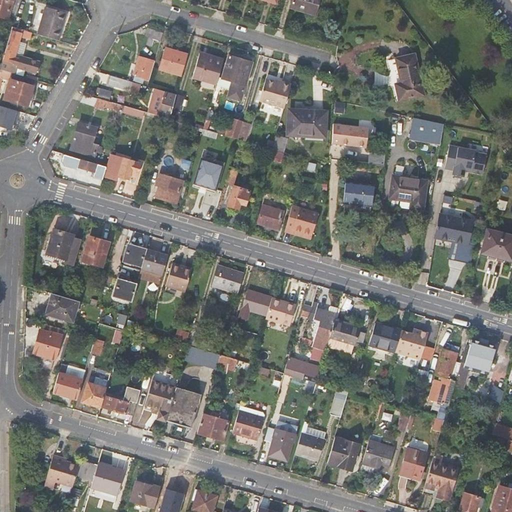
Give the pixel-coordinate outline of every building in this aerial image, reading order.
[(0,0),(0,15),(15,20),(20,0),(0,0)] [(292,0),(291,8),(314,14),(317,0),(292,0)] [(46,7),(37,35),(45,37),(58,41),(66,13),(46,7)] [(20,35),(31,38),(33,33),(12,27),(2,64),(0,69),(12,73),(15,74),(17,68),(36,73),(39,62),(19,56),(19,59),(14,57),(20,35)] [(162,33),(148,29),(145,36),(160,41),(162,33)] [(158,69),(181,75),(188,54),(165,47),(158,69)] [(192,77),(216,84),(223,59),(215,56),(214,59),(199,54),(192,77)] [(395,84),(399,100),(423,95),(414,54),(396,58),(401,82),(395,84)] [(144,78),(149,79),(155,61),(139,56),(136,65),(135,69),(133,75),(134,75),(133,80),(143,83),(144,78)] [(229,56),(222,79),(231,82),(227,97),(240,101),(251,63),(229,56)] [(27,105),(35,79),(15,74),(12,73),(4,99),(27,105)] [(131,88),(132,82),(111,75),(108,83),(123,87),(123,86),(131,88)] [(275,81),(266,78),(259,101),(283,109),(291,84),(276,79),(275,81)] [(102,88),(100,94),(111,97),(112,91),(102,88)] [(148,112),(169,118),(176,94),(155,88),(148,112)] [(119,110),(121,105),(84,94),(79,102),(102,109),(103,106),(119,111),(119,110)] [(184,97),(176,94),(169,118),(177,121),(184,97)] [(17,122),(20,112),(0,105),(0,126),(11,130),(13,125),(14,121),(17,122)] [(123,111),(167,124),(169,118),(148,112),(124,106),(123,111)] [(288,109),(287,135),(324,137),(325,111),(288,109)] [(443,123),(414,117),(410,139),(440,143),(443,123)] [(175,127),(177,121),(169,118),(167,124),(175,127)] [(231,120),(226,135),(237,139),(242,122),(231,119),(231,120)] [(250,125),(242,122),(237,139),(246,141),(250,125)] [(78,123),(70,149),(94,156),(97,146),(91,144),(96,128),(78,123)] [(368,128),(333,124),(332,144),(366,147),(368,128)] [(216,138),(217,133),(203,129),(201,134),(216,138)] [(287,138),(276,135),(272,148),(272,149),(283,152),(287,138)] [(504,147),(500,142),(496,145),(501,150),(504,147)] [(476,150),(450,145),(445,168),(453,169),(452,174),(464,176),(465,170),(483,174),(487,154),(476,152),(476,150)] [(283,153),(272,150),(271,156),(281,159),(283,153)] [(385,154),(369,152),(368,164),(384,165),(385,154)] [(107,167),(68,155),(64,154),(62,161),(64,165),(77,169),(77,167),(95,172),(94,177),(103,180),(107,167)] [(133,161),(123,158),(110,154),(107,167),(104,176),(117,180),(118,176),(128,179),(129,175),(136,176),(139,164),(133,162),(133,161)] [(216,190),(224,162),(216,160),(214,162),(200,158),(193,183),(216,190)] [(192,161),(182,159),(180,167),(189,170),(192,161)] [(238,169),(229,166),(224,183),(233,185),(238,169)] [(159,185),(156,197),(176,202),(182,181),(159,174),(156,184),(159,185)] [(393,175),(389,198),(412,201),(411,209),(423,211),(427,180),(393,175)] [(348,197),(347,204),(371,207),(373,184),(345,181),(344,196),(348,197)] [(233,186),(228,205),(238,208),(240,203),(245,205),(249,191),(233,186)] [(262,205),(257,222),(278,229),(283,211),(262,205)] [(320,213),(292,205),(285,230),(293,232),(294,228),(314,234),(320,213)] [(440,213),(435,238),(468,245),(473,220),(440,213)] [(312,238),(314,234),(294,228),(293,232),(312,238)] [(54,229),(47,253),(75,261),(82,240),(72,237),(73,235),(54,229)] [(511,234),(487,229),(481,253),(511,260),(511,234)] [(89,238),(83,260),(102,265),(109,243),(89,238)] [(123,261),(142,266),(146,250),(128,244),(123,261)] [(167,256),(146,250),(142,266),(138,277),(159,283),(167,256)] [(166,284),(185,290),(192,267),(172,261),(166,284)] [(212,285),(238,293),(244,273),(217,265),(212,285)] [(114,295),(132,300),(136,285),(118,279),(114,295)] [(266,315),(272,297),(247,290),(239,317),(247,319),(249,310),(266,315)] [(72,322),(78,300),(65,297),(52,293),(46,313),(72,322)] [(295,304),(272,297),(266,315),(264,322),(288,329),(295,304)] [(311,306),(304,304),(301,315),(308,317),(311,306)] [(310,358),(322,361),(329,337),(334,321),(336,313),(311,306),(308,317),(320,320),(313,346),(314,346),(310,358)] [(116,323),(124,325),(127,315),(118,312),(116,323)] [(238,317),(232,315),(228,326),(235,328),(238,317)] [(359,329),(334,321),(329,337),(331,338),(350,343),(355,344),(356,342),(362,344),(364,334),(358,332),(359,329)] [(369,345),(394,352),(401,329),(376,322),(369,345)] [(394,352),(420,360),(428,333),(413,328),(412,333),(401,329),(394,352)] [(40,329),(33,353),(54,359),(61,335),(51,331),(51,333),(40,329)] [(176,336),(172,335),(171,339),(189,345),(190,341),(186,340),(189,332),(184,331),(178,329),(176,336)] [(116,330),(112,343),(119,344),(122,332),(116,330)] [(204,336),(192,332),(190,341),(189,345),(200,348),(204,336)] [(100,354),(104,340),(95,337),(91,352),(100,354)] [(310,340),(302,337),(301,343),(309,345),(310,340)] [(350,343),(331,338),(327,347),(348,353),(350,343)] [(496,347),(467,339),(461,360),(458,372),(465,374),(468,364),(475,366),(474,370),(488,374),(496,347)] [(185,358),(216,367),(217,365),(220,354),(200,348),(189,345),(185,358)] [(429,398),(442,402),(448,404),(458,372),(461,360),(455,358),(456,353),(444,349),(436,374),(443,376),(441,381),(435,379),(429,398)] [(234,366),(236,359),(220,354),(217,365),(223,367),(222,370),(227,371),(228,369),(233,370),(234,366)] [(321,366),(289,357),(284,373),(302,378),(304,373),(318,377),(321,366)] [(268,376),(269,370),(256,368),(255,374),(268,376)] [(271,386),(279,388),(284,373),(275,370),(271,386)] [(83,379),(58,372),(52,392),(77,400),(83,379)] [(83,401),(101,406),(104,395),(105,391),(108,381),(96,377),(93,385),(88,383),(83,401)] [(157,418),(166,421),(167,420),(176,387),(152,379),(144,405),(159,409),(159,413),(157,418)] [(101,406),(132,415),(140,390),(127,387),(123,401),(121,400),(115,398),(104,395),(101,406)] [(201,394),(176,387),(167,420),(191,428),(201,394)] [(348,392),(338,389),(335,401),(344,404),(348,392)] [(344,404),(335,401),(331,413),(341,416),(344,404)] [(159,409),(144,405),(143,408),(159,413),(159,409)] [(264,412),(240,405),(233,432),(257,439),(264,412)] [(412,411),(403,408),(396,431),(405,434),(412,411)] [(210,415),(203,413),(197,433),(222,440),(228,420),(216,417),(210,415)] [(435,426),(442,428),(444,420),(437,418),(435,426)] [(294,434),(268,426),(265,440),(272,442),(268,455),(287,460),(294,434)] [(325,439),(300,433),(295,453),(319,461),(325,439)] [(359,444),(335,436),(327,463),(352,470),(359,444)] [(394,448),(368,440),(362,463),(374,467),(388,471),(394,448)] [(408,447),(400,474),(419,479),(427,452),(408,447)] [(442,456),(434,454),(425,487),(434,490),(434,487),(439,489),(437,497),(449,500),(458,467),(440,462),(442,456)] [(66,459),(53,455),(47,478),(73,485),(76,477),(79,465),(65,461),(66,459)] [(97,465),(81,460),(79,465),(76,477),(93,482),(97,465)] [(123,470),(98,463),(97,465),(93,482),(91,487),(116,494),(123,470)] [(373,473),(374,467),(362,463),(360,470),(373,473)] [(131,500),(154,508),(160,486),(150,484),(150,485),(136,481),(131,500)] [(26,484),(17,484),(16,495),(26,495),(26,484)] [(511,511),(511,489),(499,485),(491,511),(511,511)] [(194,501),(192,508),(203,511),(211,511),(216,496),(198,490),(194,501)] [(464,493),(460,508),(471,511),(475,511),(478,506),(481,507),(484,499),(464,493)]
